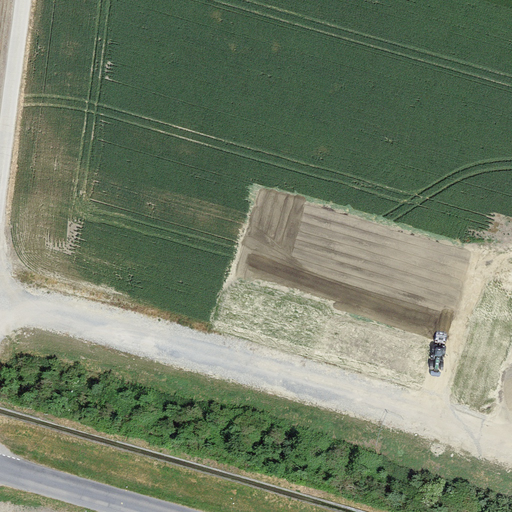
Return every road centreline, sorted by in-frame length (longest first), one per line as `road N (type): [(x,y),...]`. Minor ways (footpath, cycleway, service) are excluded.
road 1 (track): [(26,0),(0,207)]
road 2 (tertiary): [(0,468),(154,511)]
